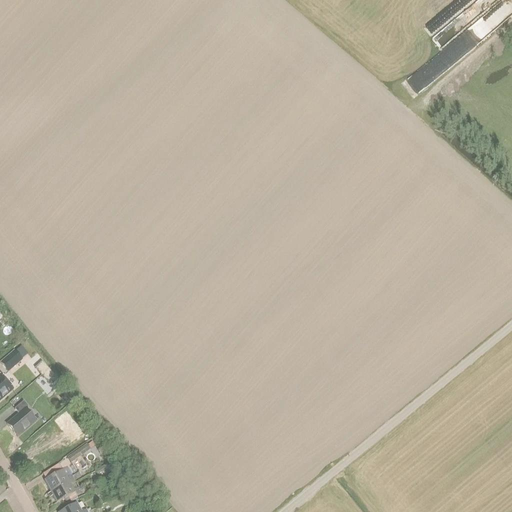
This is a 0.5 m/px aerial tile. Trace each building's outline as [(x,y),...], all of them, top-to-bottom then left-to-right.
[(511,17),(511,7),(507,0),(500,0),(495,3),(492,0),(484,0),(470,9),(477,19),(484,15),(491,26),(497,23),(499,25),(511,17)] [(451,46),(407,79),(418,94),(433,83),(432,82),(455,64),(451,59),(457,55),(451,46)] [(24,346),(17,349),(22,357),(28,354),(24,346)] [(22,361),(14,352),(0,364),(8,373),(22,361)] [(0,401),(12,391),(1,377),(0,377),(0,401)] [(18,415),(6,425),(17,438),(35,423),(24,410),(28,407),(23,402),(14,410),(18,415)] [(71,465),(91,451),(87,446),(68,460),(71,465)] [(98,476),(110,469),(108,465),(96,472),(98,476)] [(113,476),(115,480),(129,473),(127,469),(113,476)] [(69,483),(71,486),(76,483),(73,477),(67,480),(63,472),(44,482),(51,494),(69,483)] [(115,480),(113,476),(112,476),(102,481),(105,485),(115,480)] [(73,491),(71,486),(69,483),(51,494),(57,504),(74,495),(76,497),(82,494),(79,488),(73,491)]
